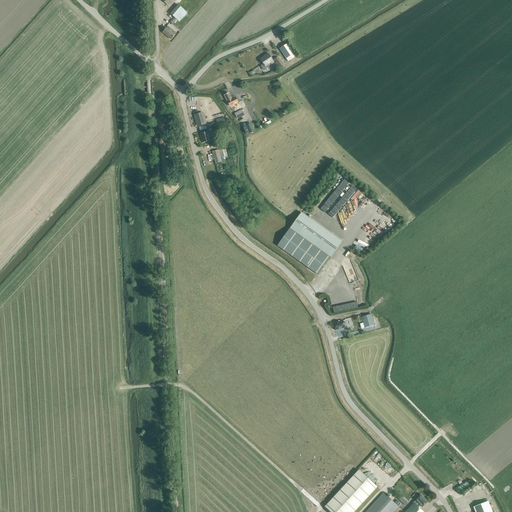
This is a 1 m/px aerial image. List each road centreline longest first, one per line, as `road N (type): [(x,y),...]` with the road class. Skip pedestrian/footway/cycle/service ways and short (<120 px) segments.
road 1 (unclassified): [(449,511),(351,406),(314,304),(209,197),(180,91)]
road 2 (track): [(116,388),(178,384),(191,391),(319,511)]
road 3 (unclassified): [(180,91),(214,58),(322,0)]
